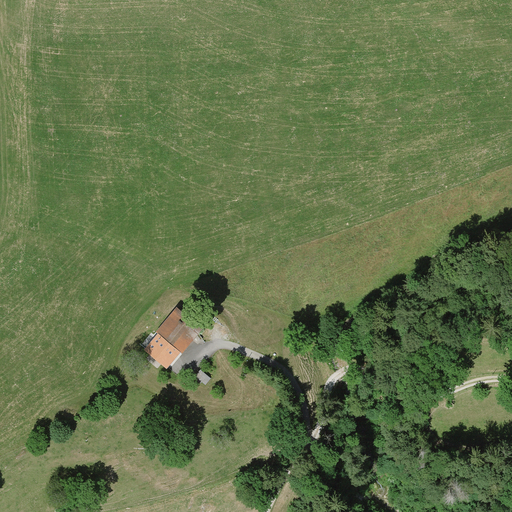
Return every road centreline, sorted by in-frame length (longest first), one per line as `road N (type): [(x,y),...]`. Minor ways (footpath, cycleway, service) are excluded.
road 1 (residential): [(192,353),(229,348),(263,359),(299,394),(303,421),(294,459),(266,511)]
road 2 (track): [(511,382),(481,379),(398,406),(349,389),(299,394)]
road 3 (track): [(297,447),(210,486),(109,511)]
